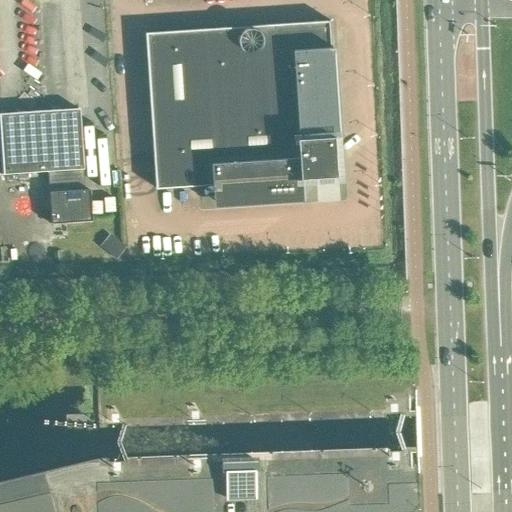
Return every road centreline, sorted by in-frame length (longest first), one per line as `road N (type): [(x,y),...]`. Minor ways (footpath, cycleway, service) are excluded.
road 1 (unclassified): [(449,304),(83,314)]
road 2 (primary): [(500,358),(481,12)]
road 3 (primary): [(437,0),(449,304)]
road 4 (primary): [(449,304),(457,511)]
road 5 (primary): [(505,511),(500,358)]
road 6 (primary): [(500,358),(511,218)]
